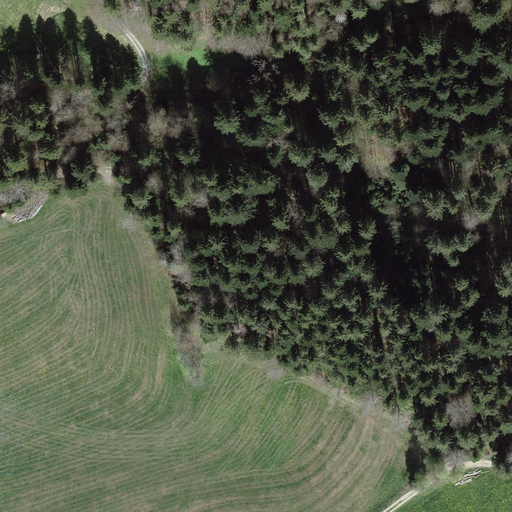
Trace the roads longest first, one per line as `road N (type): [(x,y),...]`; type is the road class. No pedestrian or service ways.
road 1 (track): [(0,191),(81,167),(155,169),(254,152),(297,128),(388,31),(412,18),(481,25),(511,41)]
road 2 (track): [(155,169),(201,192),(511,221)]
road 3 (track): [(0,146),(83,93),(127,92),(143,78),(143,60),(109,0)]
road 4 (track): [(511,322),(450,393),(444,422),(455,467)]
road 5 (track): [(511,467),(455,467),(384,511)]
